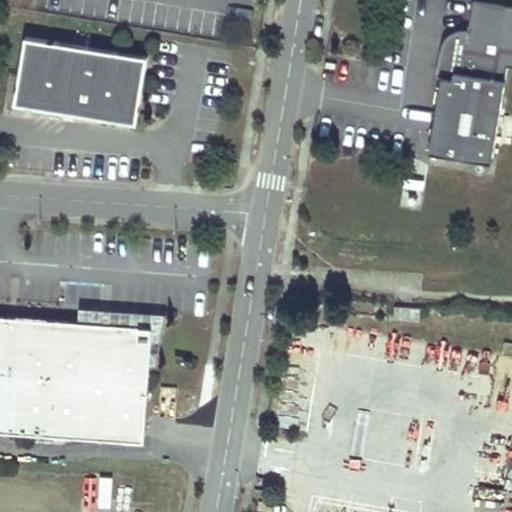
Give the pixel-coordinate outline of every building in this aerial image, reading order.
[(511,2),(494,0),(475,0),(471,24),(464,69),(455,67),(454,73),(444,72),(431,148),(493,159),(509,62),(511,62),(511,2)] [(439,71),(444,72),(454,73),(455,67),(464,69),(471,24),(461,25),(454,28),(449,32),(444,40),(439,71)] [(150,50),(29,29),(17,97),(139,117),(150,50)] [(167,312),(84,306),(83,322),(157,327),(154,365),(158,365),(167,312)] [(419,310),(394,308),(393,321),(418,323),(419,310)] [(83,322),(0,316),(0,431),(149,442),(151,418),(154,365),(157,327),(83,322)]
